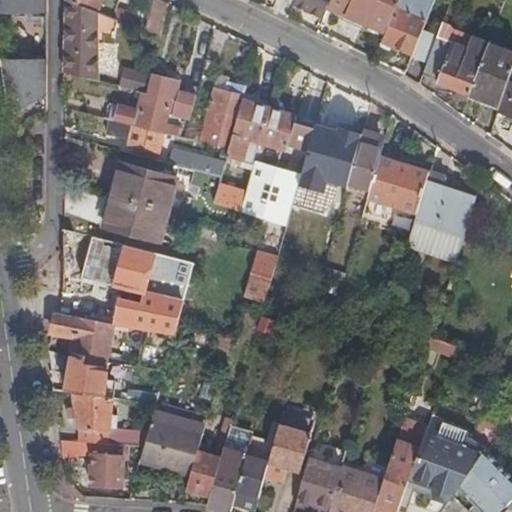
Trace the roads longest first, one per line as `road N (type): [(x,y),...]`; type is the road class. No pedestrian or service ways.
road 1 (unclassified): [(511,175),(392,91),(200,0)]
road 2 (residential): [(0,254),(17,250),(41,227),(62,0)]
road 3 (secondary): [(0,282),(31,511)]
